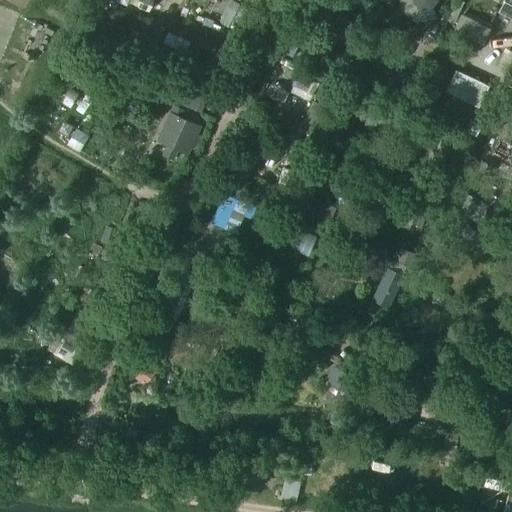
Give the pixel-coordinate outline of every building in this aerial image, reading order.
[(511,15),(511,0),(506,0),(502,11),(511,15)] [(460,13),(453,31),(484,42),(491,24),(460,13)] [(470,100),(478,78),(454,70),(446,91),(470,100)] [(309,100),(319,82),(299,72),(291,91),(309,100)] [(295,94),(276,86),(271,97),(290,105),(295,94)] [(188,87),(181,100),(201,111),(208,99),(188,87)] [(302,121),(314,128),(326,107),(314,100),(302,121)] [(200,125),(169,111),(157,140),(167,144),(162,154),(173,159),(178,149),(187,153),(200,125)] [(224,194),(216,225),(242,231),(249,200),(224,194)] [(290,319),(268,311),(261,331),(283,339),(290,319)] [(442,391),(427,388),(422,413),(437,415),(438,413),(448,415),(450,405),(440,403),(442,391)] [(390,480),(390,461),(373,461),(372,480),(390,480)] [(280,499),(296,501),(300,481),(283,478),(280,499)]
